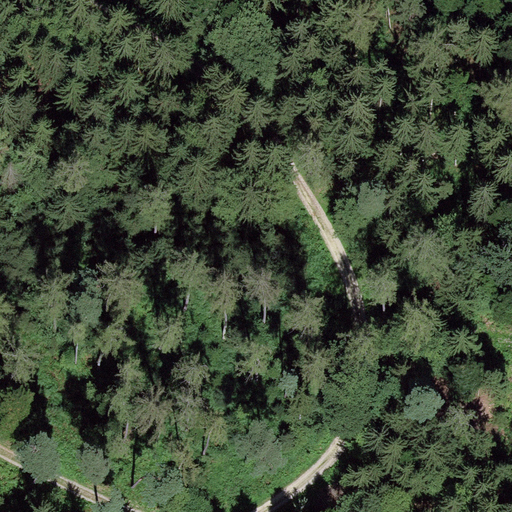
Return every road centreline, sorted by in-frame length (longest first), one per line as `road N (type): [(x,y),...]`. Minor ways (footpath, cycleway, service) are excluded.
road 1 (track): [(256,511),(333,462),(359,426),(370,386),(355,314),(321,221),(273,151),(195,69),(78,0)]
road 2 (track): [(120,511),(0,456)]
